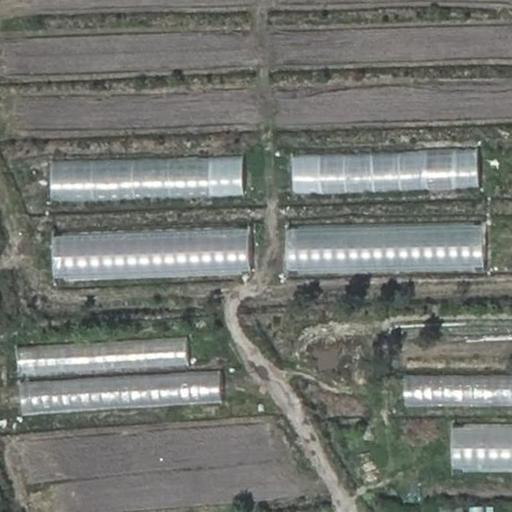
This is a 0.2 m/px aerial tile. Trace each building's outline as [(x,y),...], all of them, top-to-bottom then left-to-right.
[(482,151),(296,150),(296,187),(481,187),(482,151)] [(248,156),(55,156),(55,196),(248,196),(248,156)] [(487,224),(291,222),(291,269),(487,270),(487,224)] [(57,277),(255,268),(253,225),(55,234),(57,277)] [(191,339),(22,342),(22,368),(192,365),(191,339)] [(511,373),(408,373),(408,402),(511,401),(511,373)] [(224,374),(24,376),(25,406),(225,404),(224,374)] [(455,466),(511,466),(511,421),(455,422),(455,466)]
